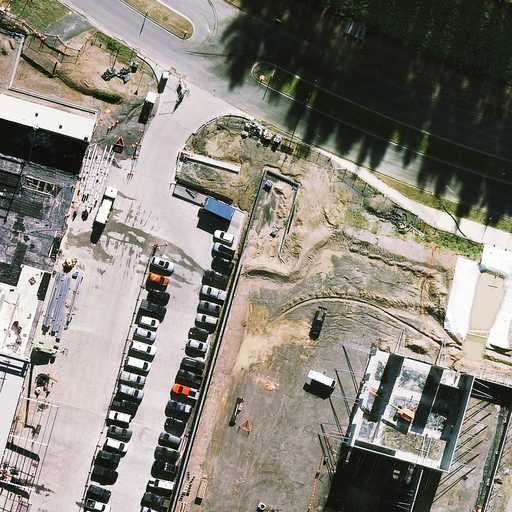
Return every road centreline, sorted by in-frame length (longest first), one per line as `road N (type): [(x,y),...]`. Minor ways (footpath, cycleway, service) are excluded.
road 1 (tertiary): [(511,194),(315,127),(211,73)]
road 2 (tertiary): [(245,31),(301,63),(511,137)]
road 3 (tertiary): [(211,73),(93,0)]
